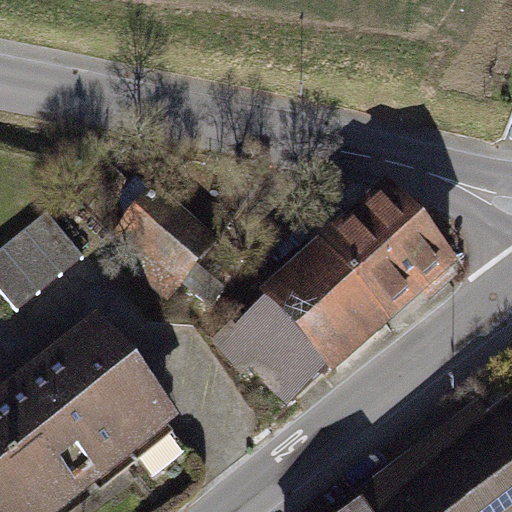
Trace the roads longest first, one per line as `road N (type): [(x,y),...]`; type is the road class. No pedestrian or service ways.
road 1 (unclassified): [(0,79),(451,177),(511,208)]
road 2 (residential): [(224,511),(285,458),(511,294)]
